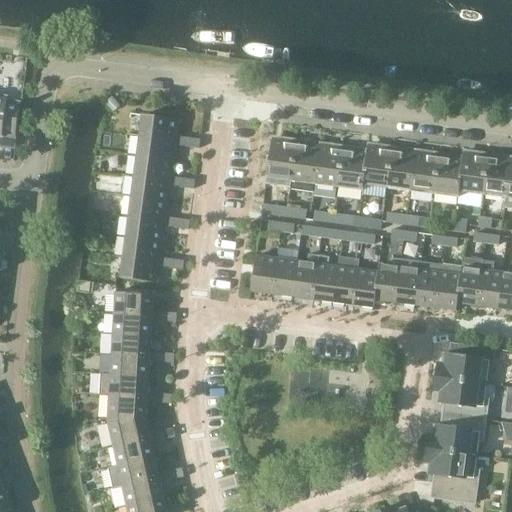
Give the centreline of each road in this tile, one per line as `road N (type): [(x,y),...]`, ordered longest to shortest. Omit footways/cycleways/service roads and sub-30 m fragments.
road 1 (residential): [(195,316),(404,337),(416,350),(406,462),(394,476),(290,511)]
road 2 (residential): [(0,183),(33,187),(48,89),(63,77),(220,96)]
road 3 (residential): [(220,96),(511,136)]
road 4 (residential): [(195,316),(220,96)]
road 5 (residential): [(215,511),(190,413),(195,316)]
